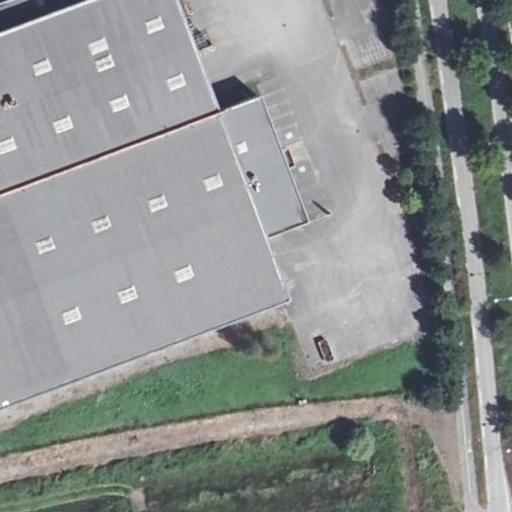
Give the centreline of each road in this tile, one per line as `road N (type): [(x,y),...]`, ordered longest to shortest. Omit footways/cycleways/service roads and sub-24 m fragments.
road 1 (unclassified): [(438,0),(500,511)]
road 2 (unclassified): [(511,196),(482,0)]
